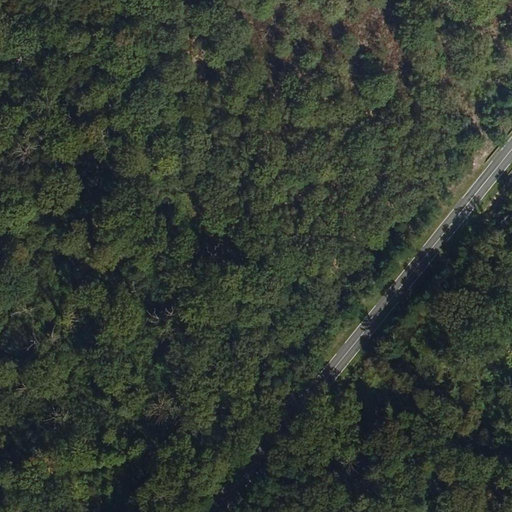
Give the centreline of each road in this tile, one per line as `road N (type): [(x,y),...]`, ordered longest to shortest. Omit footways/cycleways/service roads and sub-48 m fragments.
road 1 (primary): [(209,511),(511,152)]
road 2 (track): [(0,243),(157,0)]
